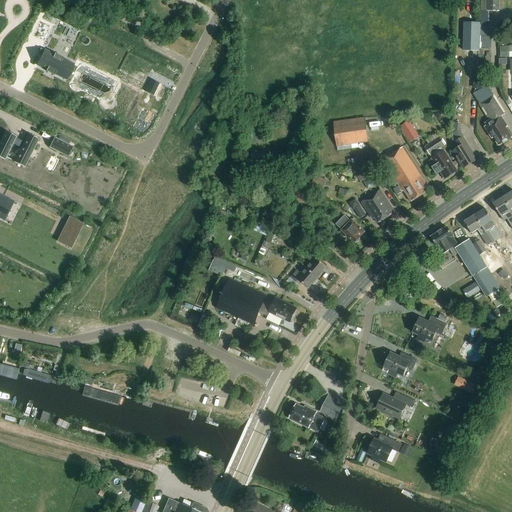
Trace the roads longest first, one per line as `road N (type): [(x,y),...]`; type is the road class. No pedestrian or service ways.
road 1 (residential): [(285,385),(154,326),(56,342),(0,330)]
road 2 (residential): [(0,87),(144,159),(191,66)]
road 3 (primary): [(359,285),(402,241),(511,162)]
road 4 (track): [(157,471),(0,424)]
road 5 (residential): [(359,285),(368,314),(347,428)]
road 6 (primary): [(225,511),(285,385)]
road 7 (primary): [(285,385),(359,285)]
